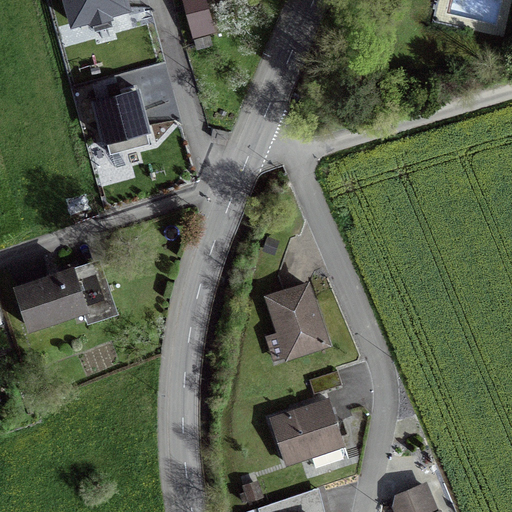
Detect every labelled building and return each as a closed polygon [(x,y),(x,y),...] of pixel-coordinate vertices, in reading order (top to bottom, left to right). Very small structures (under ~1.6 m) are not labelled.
[(129,0),(64,0),(71,23),(89,18),(90,20),(92,19),(94,27),(112,22),(110,14),(113,14),(113,12),(132,6),(129,0)] [(207,0),(183,0),(193,36),(216,30),(207,0)] [(212,43),(210,34),(193,38),(196,48),(212,43)] [(140,84),(91,96),(102,140),(107,139),(110,152),(150,142),(147,129),(151,128),(140,84)] [(74,260),(13,280),(29,327),(83,308),(87,322),(119,311),(100,256),(75,264),(74,260)] [(309,277),(263,292),(276,330),(265,334),(266,337),(259,339),(266,360),(272,358),(273,360),(277,359),(279,365),(290,362),(289,359),(332,345),(309,277)] [(314,393),(343,383),(338,369),(309,378),(314,393)] [(329,395),(269,414),(286,465),(313,456),(316,466),(344,456),(341,447),(346,445),(329,395)] [(257,479),(242,483),(245,490),(240,492),(243,502),(248,500),(250,506),(265,501),(257,479)] [(435,511),(425,486),(390,500),(394,511),(435,511)]
